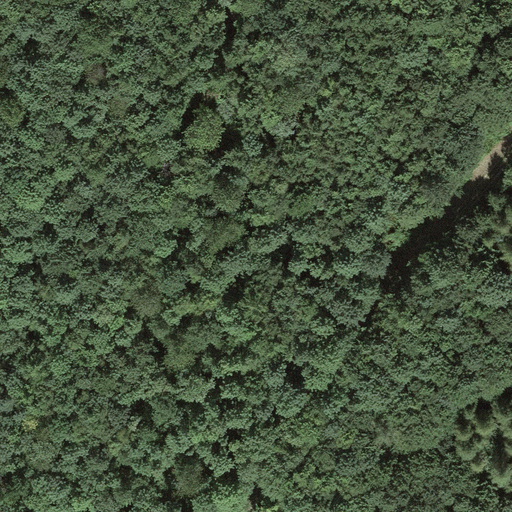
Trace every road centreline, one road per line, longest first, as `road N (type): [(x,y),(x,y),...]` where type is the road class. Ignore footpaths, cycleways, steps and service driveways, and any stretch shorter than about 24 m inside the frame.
road 1 (track): [(254,494),(278,0)]
road 2 (track): [(254,494),(287,412),(511,147)]
